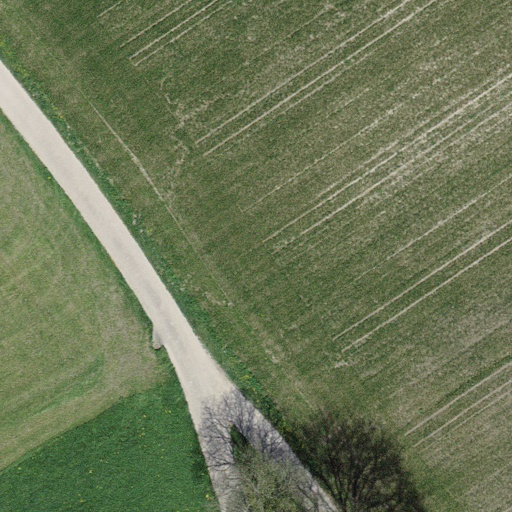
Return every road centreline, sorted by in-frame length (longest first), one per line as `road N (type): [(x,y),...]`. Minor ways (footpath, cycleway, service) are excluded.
road 1 (track): [(208,399),(147,282),(0,82)]
road 2 (track): [(208,399),(312,511)]
road 3 (track): [(250,511),(208,399)]
